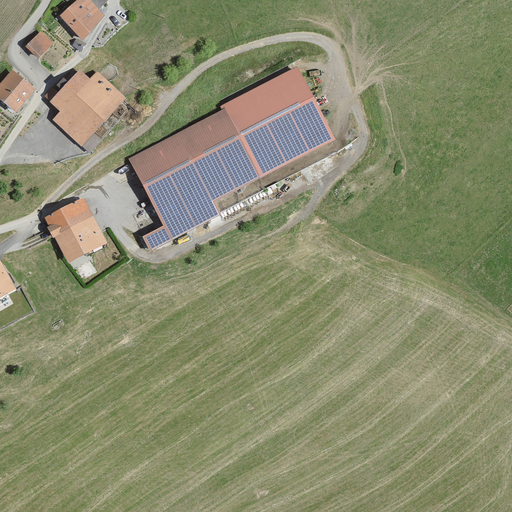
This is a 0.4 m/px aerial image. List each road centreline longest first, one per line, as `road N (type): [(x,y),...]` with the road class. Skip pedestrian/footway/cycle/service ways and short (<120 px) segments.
road 1 (track): [(37,216),(83,169),(155,120),(197,70),(283,37),(320,38),(333,49),(365,131)]
road 2 (residential): [(0,155),(47,86),(13,50),(45,0)]
